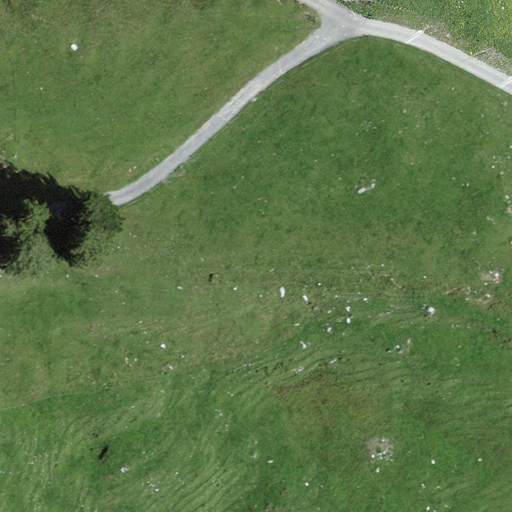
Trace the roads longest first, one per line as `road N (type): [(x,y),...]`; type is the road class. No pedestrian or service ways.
road 1 (track): [(0,225),(128,191),(279,65),(354,22)]
road 2 (track): [(354,22),(419,36),(511,86)]
